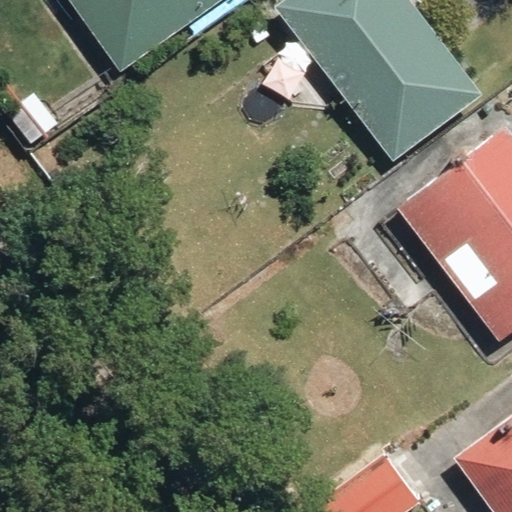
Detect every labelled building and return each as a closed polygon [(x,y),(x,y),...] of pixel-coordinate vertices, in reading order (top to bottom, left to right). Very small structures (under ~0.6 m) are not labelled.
[(66,0),(117,69),(209,0),(66,0)] [(411,0),(283,0),(267,13),(387,164),(482,90),(411,0)] [(511,144),(498,128),(393,214),(495,338),(511,324),(511,144)] [(511,511),(511,415),(449,462),(486,511),(511,511)] [(311,511),(398,511),(415,498),(377,453),(310,509),(311,511)]
